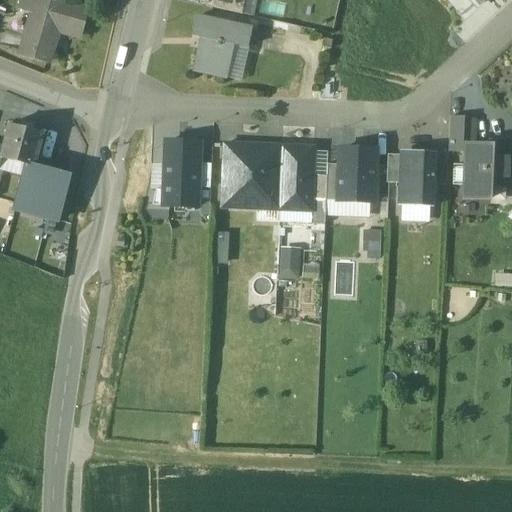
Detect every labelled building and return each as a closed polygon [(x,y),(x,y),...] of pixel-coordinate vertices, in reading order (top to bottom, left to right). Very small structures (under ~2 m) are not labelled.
[(86,8),(57,0),(34,0),(20,54),(49,62),(53,47),(47,45),(51,31),(78,38),(86,8)] [(239,0),(238,0),(214,0),(212,9),(242,15),(245,0),(239,0)] [(251,29),(198,17),(193,36),(201,38),(194,72),(226,79),(233,45),(246,48),(251,29)] [(463,119),(449,118),(448,152),(462,153),(463,119)] [(20,128),(8,125),(1,151),(0,156),(0,159),(1,160),(26,166),(33,168),(42,134),(31,131),(33,124),(22,121),(20,128)] [(199,144),(166,143),(164,191),(152,191),(152,206),(197,208),(198,189),(199,165),(199,144)] [(511,143),(490,143),(490,147),(489,187),(490,187),(511,187),(511,143)] [(282,148),(225,146),(223,186),(222,210),(280,212),(282,148)] [(490,147),(466,146),(464,199),(490,200),(490,187),(489,187),(490,147)] [(282,148),(280,212),(310,213),(311,202),(312,177),(314,149),(282,148)] [(349,151),(341,151),(340,167),(339,202),(374,203),(376,151),(349,151)] [(436,154),(400,152),(400,156),(398,184),(398,207),(433,208),(434,186),(436,154)] [(447,154),(436,154),(434,186),(446,186),(448,152),(447,152),(447,154)] [(400,156),(388,156),(386,184),(398,184),(400,156)] [(211,166),(199,165),(198,189),(210,190),(211,166)] [(69,177),(26,166),(15,209),(57,221),(69,177)] [(326,201),(339,202),(340,167),(328,166),(327,178),(326,201)] [(327,178),(312,177),(311,202),(326,202),(326,201),(327,178)] [(281,278),(301,279),(303,248),(282,247),(281,278)]
